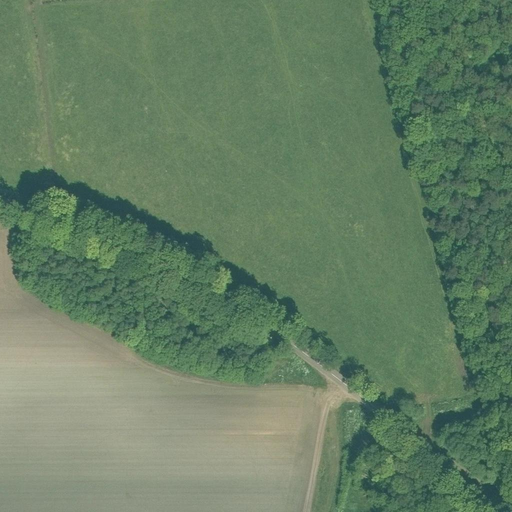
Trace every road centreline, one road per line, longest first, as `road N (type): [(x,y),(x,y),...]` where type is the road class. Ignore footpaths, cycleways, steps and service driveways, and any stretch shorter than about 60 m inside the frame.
road 1 (tertiary): [(0,203),(106,241),(230,305),(511,509)]
road 2 (track): [(316,511),(331,455),(335,378)]
